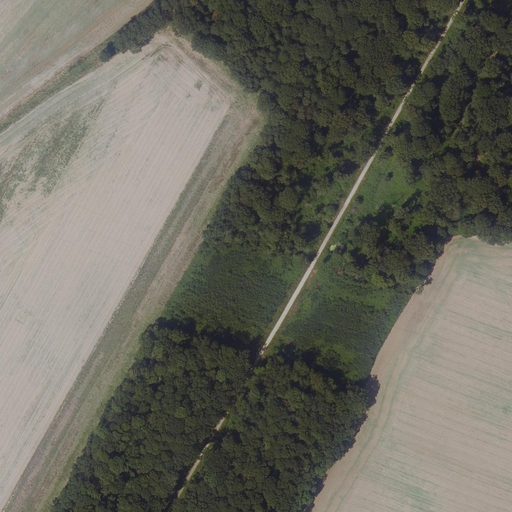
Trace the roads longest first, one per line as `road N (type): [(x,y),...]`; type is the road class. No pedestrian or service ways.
road 1 (track): [(460,0),(169,511)]
road 2 (track): [(0,126),(164,0)]
